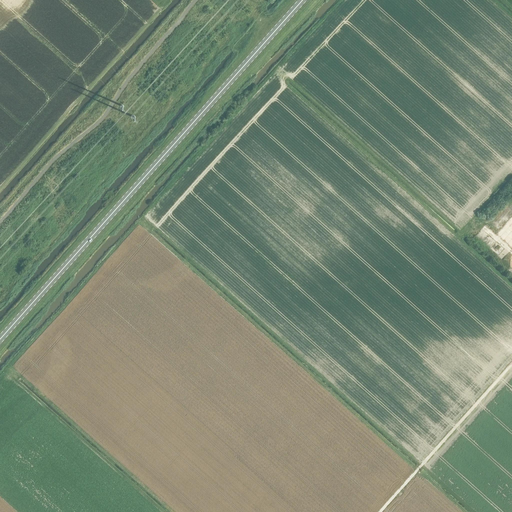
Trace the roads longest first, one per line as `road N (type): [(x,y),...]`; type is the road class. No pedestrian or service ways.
road 1 (primary): [(0,339),(302,0)]
road 2 (track): [(379,511),(511,363)]
